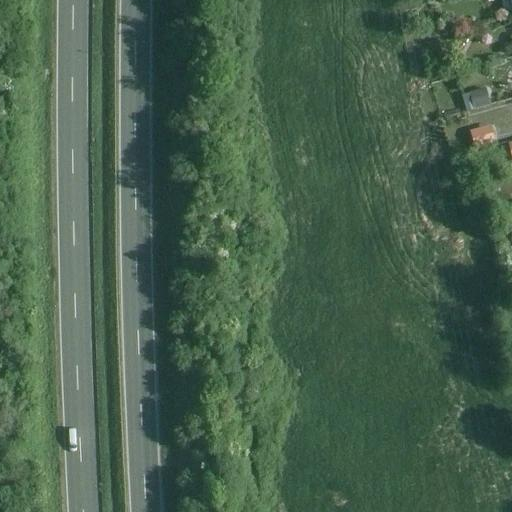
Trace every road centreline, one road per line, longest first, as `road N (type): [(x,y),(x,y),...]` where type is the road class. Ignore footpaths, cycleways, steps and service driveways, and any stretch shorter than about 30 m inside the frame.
road 1 (motorway): [(147,511),(138,355),(139,0)]
road 2 (motorway): [(74,0),(84,511)]
